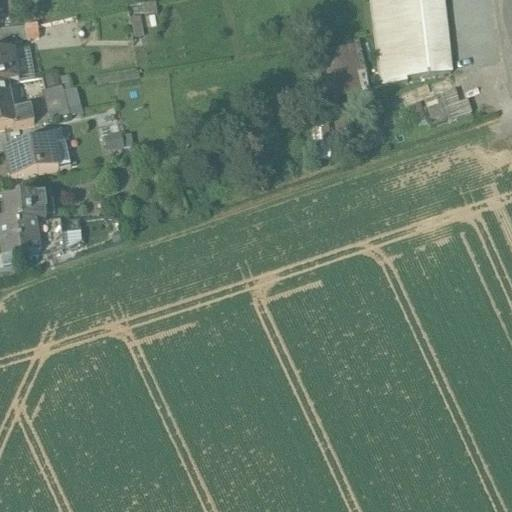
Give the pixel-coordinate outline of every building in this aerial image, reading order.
[(448,0),(371,0),(379,88),(456,80),(448,0)] [(36,27),(0,28),(0,40),(36,39),(36,27)] [(358,47),(316,56),(325,96),(367,86),(358,47)] [(26,52),(27,75),(37,74),(35,51),(26,52)] [(12,53),(0,55),(0,85),(5,85),(18,83),(12,53)] [(101,84),(142,77),(141,69),(100,75),(101,84)] [(0,85),(0,129),(12,127),(13,129),(33,125),(30,111),(11,114),(5,85),(0,85)] [(61,88),(43,91),(49,121),(66,117),(61,88)] [(454,90),(388,112),(396,138),(470,114),(465,100),(458,102),(454,90)] [(60,127),(26,134),(29,148),(52,143),(63,141),(60,127)] [(108,133),(109,149),(132,148),(131,132),(108,133)] [(29,148),(5,153),(10,179),(58,169),(52,143),(29,148)] [(42,200),(19,203),(20,205),(0,207),(0,229),(34,225),(45,223),(42,200)] [(67,221),(54,222),(57,250),(70,245),(67,221)] [(34,225),(0,229),(0,239),(3,262),(38,257),(34,225)]
